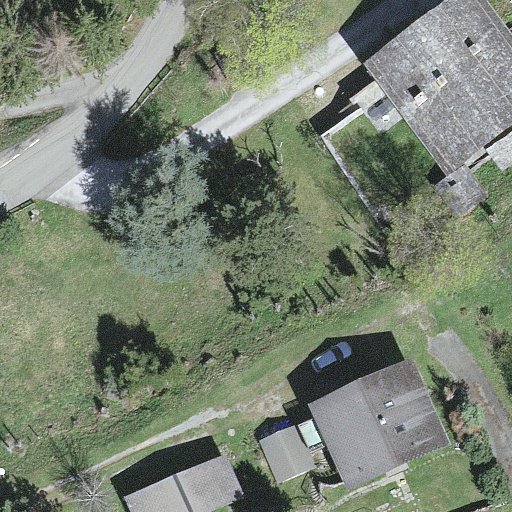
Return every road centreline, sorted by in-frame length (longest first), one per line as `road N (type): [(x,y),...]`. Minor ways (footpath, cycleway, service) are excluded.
road 1 (track): [(39,511),(346,357),(387,348),(440,355),(471,375),(511,470)]
road 2 (track): [(433,0),(154,195),(99,197),(58,156)]
road 3 (unclassified): [(0,194),(83,136),(147,59),(180,0)]
road 4 (track): [(0,108),(109,83),(124,90)]
